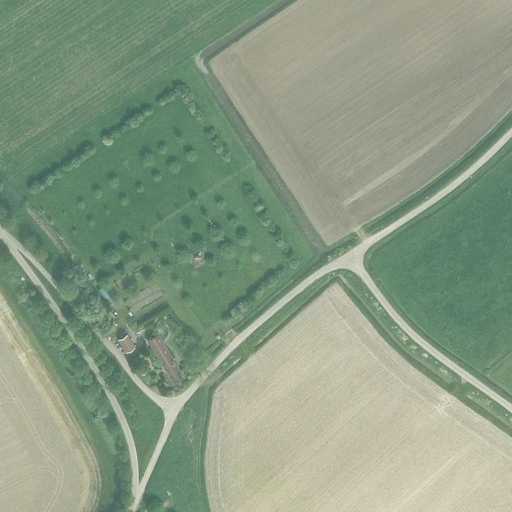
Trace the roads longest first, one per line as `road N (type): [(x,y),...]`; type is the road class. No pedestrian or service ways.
road 1 (unclassified): [(137,499),(126,421),(6,237)]
road 2 (unclassified): [(175,408),(149,393),(6,237)]
road 3 (unclassified): [(175,408),(233,343),(350,256)]
road 4 (unclassified): [(511,409),(436,355),(350,256)]
road 5 (unclassified): [(350,256),(434,200),(511,132)]
